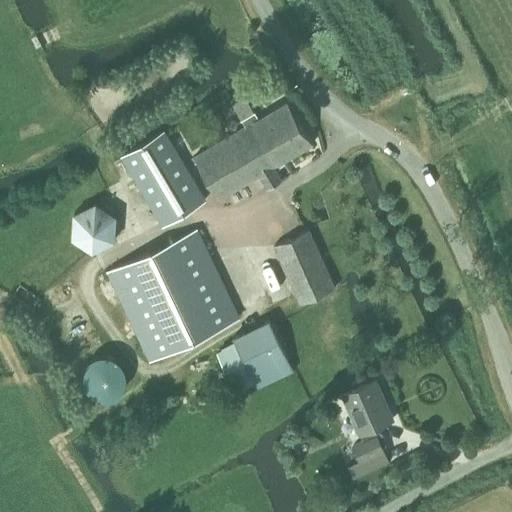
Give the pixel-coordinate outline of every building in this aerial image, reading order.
[(248,127),(195,158),(220,200),(313,143),(288,102),(259,119),(243,93),(231,100),(248,127)] [(120,158),(161,228),(204,203),(163,133),(120,158)] [(196,230),(106,273),(148,361),(238,318),(196,230)] [(310,230),(276,244),(302,303),(335,288),(310,230)] [(270,320),(234,337),(257,387),(293,371),(270,320)] [(113,376),(113,370),(111,365),(109,360),(105,356),(101,353),(96,351),(91,350),(86,350),(81,351),(76,354),(72,357),(69,362),(66,366),(65,372),(66,377),(67,382),(69,387),(73,391),(77,394),(82,396),(87,397),(93,397),(98,396),(102,393),(107,390),(110,386),(112,381),(113,376)] [(375,379),(342,393),(363,440),(352,445),(359,461),(383,451),(373,429),(392,420),(375,379)]
